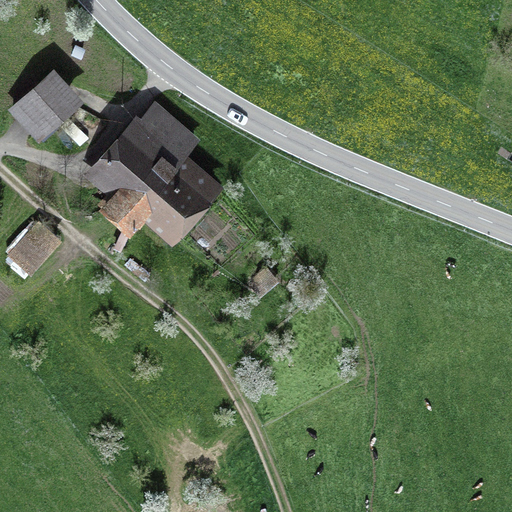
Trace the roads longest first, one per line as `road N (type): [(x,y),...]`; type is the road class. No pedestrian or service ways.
road 1 (tertiary): [(511,229),(250,118),(171,66),(96,0)]
road 2 (track): [(281,511),(250,414),(197,339),(0,163)]
